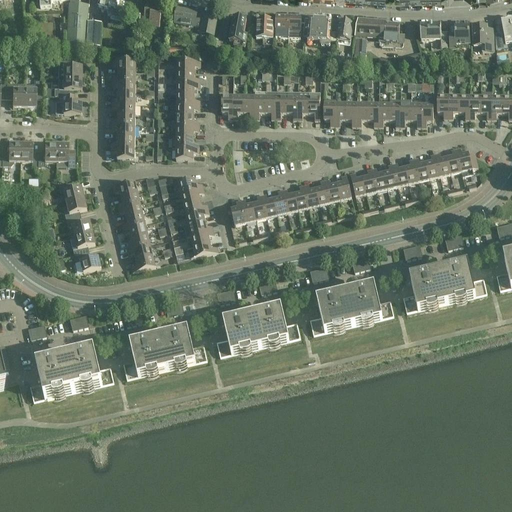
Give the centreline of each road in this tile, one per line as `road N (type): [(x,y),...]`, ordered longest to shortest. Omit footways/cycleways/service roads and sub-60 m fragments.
road 1 (residential): [(511,7),(391,15),(216,0)]
road 2 (tertiary): [(10,264),(42,290),(104,306),(193,285)]
road 3 (tertiary): [(193,285),(382,241)]
road 4 (residential): [(325,156),(471,135),(511,156)]
road 5 (tertiary): [(382,241),(464,218),(511,171)]
road 6 (residential): [(100,175),(114,181),(218,172)]
